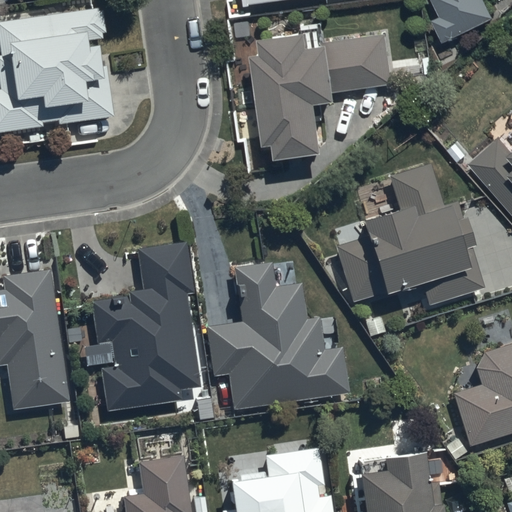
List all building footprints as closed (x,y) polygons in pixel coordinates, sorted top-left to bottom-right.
[(426,0),(444,36),(495,11),(489,0),(426,0)] [(0,126),(42,120),(41,117),(56,114),(56,118),(112,109),(105,67),(103,67),(98,36),(101,35),(100,28),(105,27),(101,1),(0,16),(0,41),(1,49),(0,48),(0,126)] [(302,19),(302,23),(261,29),(263,42),(255,44),(268,135),(276,134),(278,147),(325,140),(318,94),(339,91),(339,87),(392,79),(385,29),(331,37),(331,34),(325,35),(322,16),(302,19)] [(511,142),(508,146),(498,134),(470,158),(478,167),(474,170),(485,183),(489,180),(511,205),(511,142)] [(364,221),(330,231),(353,297),(387,287),(386,284),(422,273),(429,300),(482,284),(470,243),(474,241),(465,211),(462,212),(457,196),(450,198),(449,195),(441,198),(430,160),(388,172),(396,198),(376,204),(376,206),(361,211),(364,221)] [(127,291),(91,295),(96,338),(110,336),(113,361),(101,362),(106,407),(182,398),(180,384),(198,382),(187,289),(193,289),(187,237),(138,243),(143,283),(126,285),(127,291)] [(240,318),(205,323),(210,370),(228,368),(232,402),(348,388),(343,343),(323,346),(319,312),(304,314),(300,280),(275,283),(271,257),(233,262),(240,318)] [(0,359),(5,359),(11,404),(68,396),(50,265),(1,271),(3,287),(0,287),(0,359)] [(452,388),(467,440),(511,426),(511,338),(484,345),(475,362),(479,378),(479,379),(452,388)] [(235,503),(220,505),(220,511),(332,511),(329,491),(320,493),(318,480),(323,479),(318,443),(264,451),(266,466),(230,471),(235,503)] [(446,511),(444,493),(439,494),(437,473),(441,473),(440,459),(426,460),(424,443),(363,450),(364,462),(358,463),(364,511),(363,511),(446,511)] [(190,511),(184,451),(137,457),(140,489),(123,491),(125,511),(190,511)]
